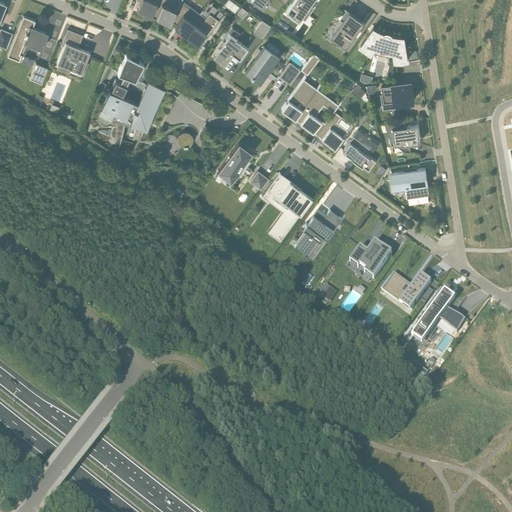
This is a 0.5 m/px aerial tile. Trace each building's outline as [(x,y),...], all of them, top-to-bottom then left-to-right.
[(137,11),(150,16),(156,0),(138,0),(141,1),(137,11)] [(176,0),(156,0),(150,16),(157,19),(159,16),(170,20),(181,2),(181,0),(180,0),(180,2),(176,0)] [(237,12),(241,6),(232,0),(229,0),(227,5),(237,12)] [(305,20),(314,7),(310,5),(312,0),(293,0),(285,12),(298,21),(301,18),(305,20)] [(181,2),(170,20),(179,27),(177,30),(184,35),(199,15),(202,10),(198,15),(181,2)] [(364,22),(344,9),(343,10),(350,15),(346,21),(343,20),(332,35),(347,46),(364,22)] [(62,13),(61,17),(56,16),(55,20),(52,19),(47,36),(60,39),(67,14),(62,13)] [(199,15),(184,35),(194,43),(201,34),(205,37),(222,15),(221,14),(218,19),(209,13),(204,19),(199,15)] [(45,33),(45,32),(32,27),(35,20),(23,16),(7,56),(19,61),(22,54),(19,53),(26,36),(37,41),(36,43),(43,46),(47,37),(43,35),(44,33),(45,33)] [(263,38),(271,26),(262,20),(254,31),(263,38)] [(275,20),(274,21),(272,25),(278,29),(281,24),(275,20)] [(374,27),(360,46),(371,53),(374,49),(377,45),(378,46),(381,47),(384,48),(387,49),(390,50),(394,50),(394,55),(395,60),(408,58),(406,44),(404,45),(402,36),(402,35),(399,35),(396,35),(393,34),(392,35),(391,35),(390,34),(389,33),(387,33),(386,33),(385,33),(384,33),(384,32),(382,31),(379,30),(376,28),(374,27)] [(0,44),(5,47),(11,33),(1,29),(0,30),(0,44)] [(85,52),(77,49),(83,35),(67,29),(61,45),(63,46),(57,63),(71,68),(71,70),(83,75),(88,63),(85,62),(88,53),(86,52),(87,50),(86,49),(85,52)] [(247,47),(236,39),(237,38),(230,33),(224,41),(223,40),(223,39),(217,47),(217,48),(218,48),(219,49),(213,57),(224,65),(233,53),(239,58),(247,47)] [(277,56),(263,46),(262,46),(263,47),(260,50),(259,49),(254,56),(255,57),(245,70),(246,71),(245,73),(250,77),(250,76),(259,83),(260,82),(259,82),(261,79),(263,80),(266,76),(265,75),(274,63),(272,62),(277,56)] [(313,53),(301,70),(307,74),(319,57),(313,53)] [(142,94),(137,103),(121,94),(121,93),(122,93),(126,85),(126,84),(129,77),(135,80),(139,72),(140,72),(142,67),(143,63),(125,55),(124,58),(123,57),(120,63),(121,63),(117,71),(123,74),(119,81),(115,79),(111,88),(115,90),(114,91),(109,89),(108,91),(107,91),(102,102),(101,105),(146,127),(148,122),(149,122),(151,117),(165,89),(149,81),(145,87),(141,94),(142,94)] [(279,76),(290,84),(300,70),(289,62),(279,76)] [(41,83),(48,68),(35,63),(29,79),(41,83)] [(371,81),(372,77),(362,74),(360,80),(363,82),(371,81)] [(303,79),(281,109),(295,119),(317,89),(303,79)] [(382,94),(384,103),(395,101),(415,98),(412,82),(381,86),(382,94)] [(362,86),(357,83),(352,89),(357,93),(362,86)] [(377,89),(376,85),(367,86),(368,94),(373,93),(377,89)] [(317,89),(295,119),(312,132),(321,120),(314,116),(323,104),(325,106),(330,99),(317,89)] [(43,97),(37,94),(34,102),(40,104),(43,97)] [(333,110),(316,134),(334,148),(347,129),(337,122),(341,116),(333,110)] [(399,127),(393,128),(395,144),(396,144),(405,151),(411,150),(411,149),(410,149),(409,142),(421,140),(418,124),(399,127)] [(179,137),(179,139),(181,141),(182,142),(185,143),(187,143),(189,142),(191,140),(192,138),(192,136),(192,134),(191,132),(189,131),(187,130),(185,130),(183,130),(181,131),(180,133),(179,135),(179,137)] [(353,136),(342,151),(343,152),(356,161),(369,170),(376,160),(366,153),(370,148),(353,136)] [(247,166),(242,163),(250,151),(238,143),(218,170),(230,179),(237,170),(242,173),(247,166)] [(386,169),(382,167),(377,173),(381,176),(386,169)] [(403,171),(390,173),(393,189),(403,187),(404,196),(407,196),(407,198),(429,194),(427,184),(428,184),(425,168),(417,169),(403,171)] [(260,188),(267,179),(257,171),(250,181),(260,188)] [(262,195),(269,200),(273,194),(288,206),(269,231),(268,230),(267,231),(280,240),(299,214),(300,214),(312,197),(300,189),(289,181),(288,182),(279,175),(280,173),(279,172),(262,195)] [(315,215),(313,214),(307,223),(306,222),(302,227),(305,229),(294,244),(304,252),(315,237),(319,240),(322,235),(326,238),(333,229),(332,228),(341,217),(329,209),(321,220),(315,215)] [(373,279),(391,256),(392,255),(383,249),(384,248),(380,245),(379,246),(375,242),(369,250),(372,251),(370,254),(360,247),(349,262),(350,262),(351,261),(358,267),(357,268),(358,268),(359,266),(366,270),(364,273),(365,273),(366,272),(374,278),(373,279)] [(393,274),(382,289),(384,290),(387,286),(397,293),(394,296),(401,302),(399,304),(410,312),(411,310),(431,283),(421,275),(412,287),(406,295),(401,292),(406,286),(393,277),(395,275),(393,274)] [(429,313),(409,341),(410,342),(413,338),(422,344),(431,333),(433,334),(436,329),(437,326),(442,330),(446,334),(447,333),(453,338),(457,333),(465,321),(464,321),(463,320),(459,317),(454,313),(448,309),(449,307),(455,299),(453,297),(450,295),(441,289),(425,310),(429,313)] [(434,293),(429,289),(422,299),(427,302),(434,293)] [(325,297),(324,299),(330,303),(334,298),(328,294),(325,297)] [(251,396),(258,399),(260,392),(254,390),(251,396)] [(369,429),(375,409),(368,407),(363,427),(369,429)]
